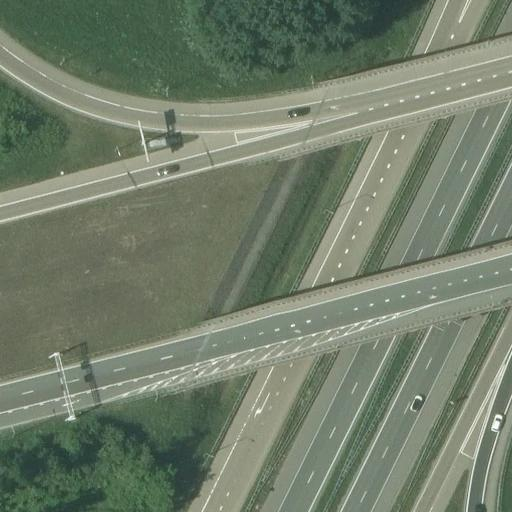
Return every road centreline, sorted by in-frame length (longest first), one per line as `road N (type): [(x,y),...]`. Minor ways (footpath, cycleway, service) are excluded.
road 1 (motorway): [(469,27),(225,511)]
road 2 (motorway): [(0,402),(511,272)]
road 3 (motorway): [(511,67),(294,511)]
road 4 (motorway): [(361,120),(231,130),(139,124),(74,105),(0,59)]
road 5 (motorway): [(361,120),(0,213)]
road 6 (motorway): [(357,511),(511,200)]
road 7 (motorway): [(423,511),(511,332)]
road 8 (motorway): [(477,511),(511,332)]
road 9 (motorway): [(511,82),(361,120)]
